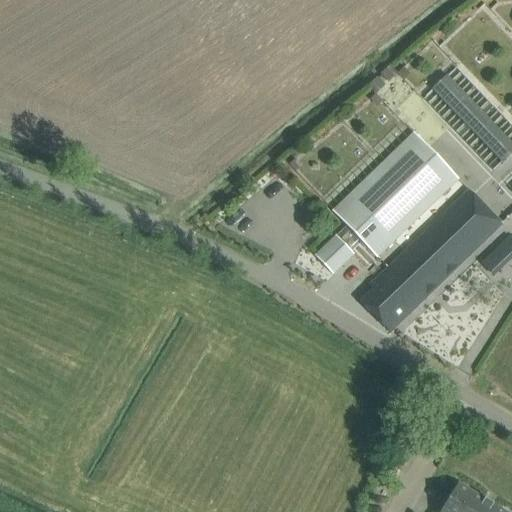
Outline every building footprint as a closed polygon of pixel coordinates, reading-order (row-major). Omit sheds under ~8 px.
[(397,73),(388,64),(366,86),(375,95),(397,73)] [(502,163),(511,152),(511,143),(446,75),(431,90),(502,163)] [(377,257),(391,244),(458,180),(413,134),(333,211),(377,257)] [(394,242),(400,249),(465,187),(458,180),(394,242)] [(468,191),(384,272),(369,286),(373,290),(360,303),(389,333),(403,319),(501,225),(468,191)] [(494,278),(511,260),(511,238),(508,234),(479,262),(494,278)] [(315,256),(333,275),(353,256),(335,237),(315,256)] [(493,504),(492,504),(491,505),(484,501),(485,500),(484,499),(484,500),(458,485),(441,511),(503,511),(492,505),(493,504)]
